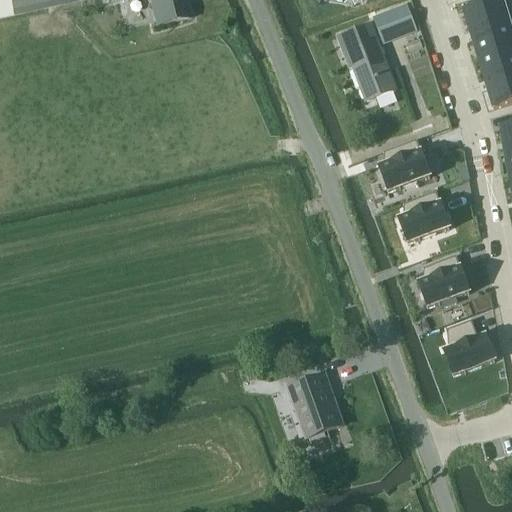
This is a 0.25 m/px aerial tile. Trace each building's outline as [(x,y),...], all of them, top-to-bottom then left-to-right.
[(0,0),(0,23),(62,10),(101,1),(101,0),(0,0)] [(101,0),(101,1),(102,5),(125,0),(150,0),(156,27),(190,20),(185,0),(101,0)] [(511,29),(503,1),(464,13),(494,112),(511,106),(511,29)] [(416,29),(407,6),(373,19),(382,43),(416,29)] [(341,37),(367,103),(395,92),(370,26),(341,37)] [(511,128),(500,130),(505,153),(511,152),(511,128)] [(384,168),(379,170),(389,195),(431,179),(417,142),(384,155),(384,156),(388,166),(384,168)] [(404,219),(398,221),(408,247),(450,231),(437,194),(403,206),(404,208),(408,218),(404,219)] [(423,284),(418,286),(428,311),(444,305),(445,309),(457,304),(455,301),(471,295),(456,258),(423,271),(424,273),(428,282),(423,284)] [(449,352),(444,354),(453,379),(496,363),(486,338),(479,341),(472,323),(447,332),(448,335),(453,350),(449,352)] [(306,441),(342,427),(324,376),(288,390),(306,441)]
